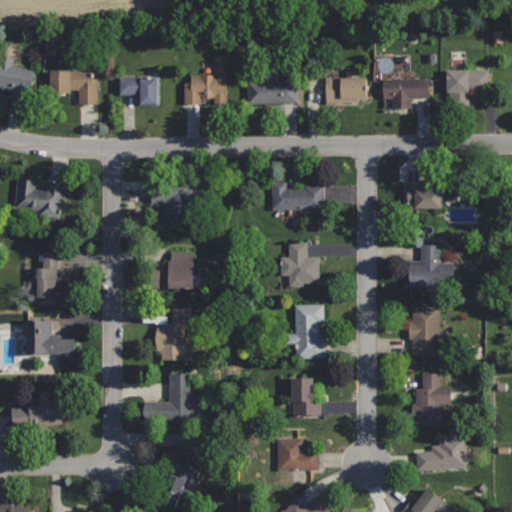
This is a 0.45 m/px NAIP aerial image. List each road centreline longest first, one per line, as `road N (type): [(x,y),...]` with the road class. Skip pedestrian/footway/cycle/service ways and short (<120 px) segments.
road 1 (residential): [(511,143),(113,148),(0,135)]
road 2 (residential): [(368,145),(367,464)]
road 3 (residential): [(113,148),(114,464)]
